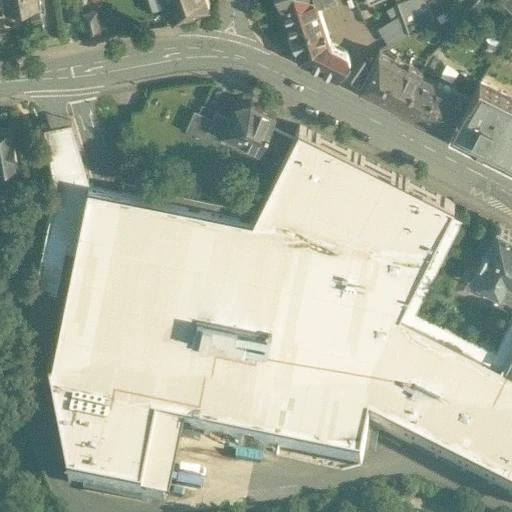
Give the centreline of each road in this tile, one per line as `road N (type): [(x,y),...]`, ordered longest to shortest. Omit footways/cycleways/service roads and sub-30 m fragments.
road 1 (tertiary): [(511,193),(229,54)]
road 2 (tertiary): [(229,54),(0,83)]
